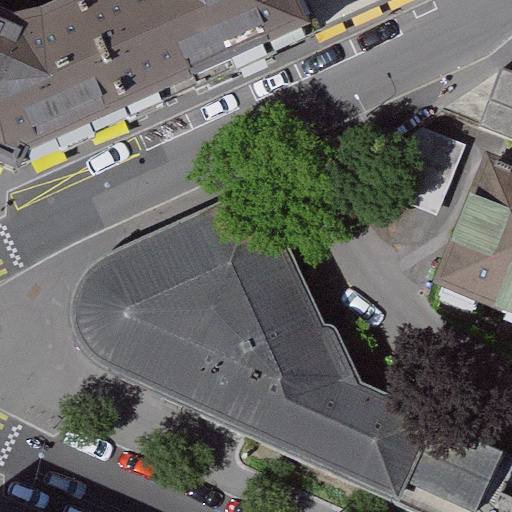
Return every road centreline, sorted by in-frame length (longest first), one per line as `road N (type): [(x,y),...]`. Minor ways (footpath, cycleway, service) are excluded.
road 1 (residential): [(511,0),(319,110),(0,252)]
road 2 (residential): [(156,511),(0,442)]
